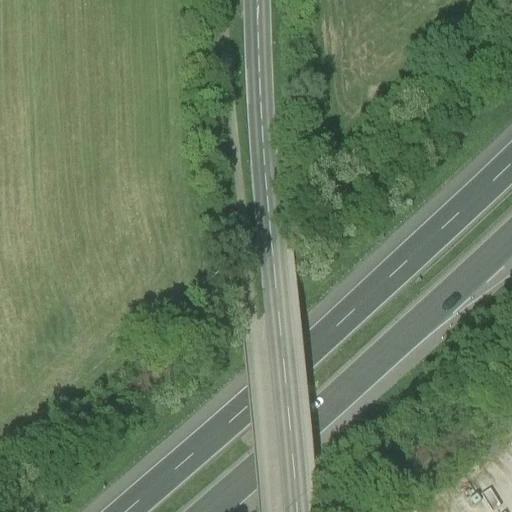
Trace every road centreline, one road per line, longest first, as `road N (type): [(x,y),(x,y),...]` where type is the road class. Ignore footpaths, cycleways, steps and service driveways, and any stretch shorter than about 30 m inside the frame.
road 1 (motorway): [(511,156),(356,307),(110,511)]
road 2 (tertiary): [(256,0),(295,511)]
road 3 (motorway): [(199,511),(387,352),(511,231)]
